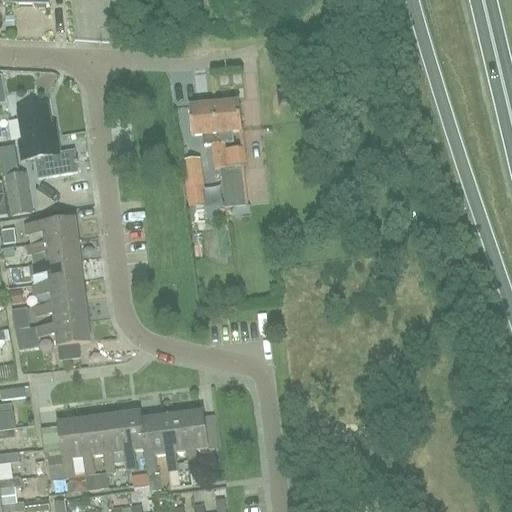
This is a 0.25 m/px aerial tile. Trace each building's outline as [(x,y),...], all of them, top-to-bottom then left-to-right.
[(214,158),(226,157),(224,144),(234,143),(233,134),(243,132),(240,103),(214,106),(219,145),(212,146),(214,158)] [(219,145),(214,106),(190,109),(193,138),(203,137),(204,147),(212,146),(219,145)] [(22,162),(35,160),(38,182),(78,175),(74,153),(59,155),(57,139),(53,139),(48,109),(18,114),(23,144),(19,144),(22,162)] [(3,168),(5,178),(11,218),(33,215),(26,175),(24,164),(15,165),(11,145),(0,147),(0,156),(2,168),(3,168)] [(221,170),(227,169),(226,157),(214,158),(215,170),(221,170)] [(183,162),(189,209),(191,224),(193,223),(195,234),(208,233),(206,222),(204,207),(205,207),(203,187),(205,186),(201,160),(183,162)] [(221,170),(225,202),(225,209),(233,208),(234,217),(250,216),(249,207),(246,207),(241,167),(227,169),(221,170)] [(45,246),(79,242),(77,221),(26,227),(27,237),(44,235),(45,246)] [(0,249),(19,243),(15,232),(0,236),(0,249)] [(45,246),(28,248),(30,258),(47,256),(48,267),(82,263),(79,242),(45,246)] [(50,287),(84,283),(82,263),(48,267),(31,268),(32,278),(49,276),(50,287)] [(53,307),(86,303),(84,283),(50,287),(33,289),(34,298),(52,296),(53,307)] [(28,294),(14,296),(16,308),(30,306),(28,294)] [(55,328),(89,324),(86,303),(53,307),(35,309),(37,319),(54,317),(55,328)] [(89,324),(55,328),(16,333),(18,347),(38,345),(37,339),(56,337),(58,349),(91,345),(89,324)] [(0,342),(11,340),(10,333),(0,334),(0,342)] [(28,389),(3,391),(4,403),(29,401),(28,389)] [(0,417),(12,416),(11,406),(0,407),(0,417)] [(136,468),(147,467),(141,422),(142,422),(140,414),(119,417),(126,466),(127,473),(136,472),(136,468)] [(199,471),(196,453),(208,452),(208,451),(221,449),(218,425),(205,427),(203,414),(181,417),(187,455),(189,472),(199,471)] [(115,467),(126,466),(119,417),(98,420),(104,458),(106,476),(116,475),(115,467)] [(181,417),(161,420),(166,457),(169,475),(178,474),(176,456),(187,455),(181,417)] [(93,460),(104,458),(98,420),(78,423),(83,461),(86,479),(95,478),(93,460)] [(156,459),(166,457),(161,420),(142,422),(141,422),(147,467),(149,478),(158,477),(156,459)] [(73,463),(83,461),(78,423),(58,426),(59,434),(47,436),(50,460),(48,460),(51,484),(66,482),(75,480),(73,463)] [(27,429),(0,432),(0,442),(28,439),(27,429)] [(0,467),(18,465),(17,455),(0,457),(0,467)] [(20,480),(0,482),(0,507),(18,505),(16,490),(21,489),(20,480)] [(215,502),(216,511),(225,511),(225,501),(215,502)] [(18,505),(0,507),(0,511),(48,511),(50,511),(49,502),(18,505)] [(65,511),(64,503),(56,504),(55,505),(55,511),(65,511)]
